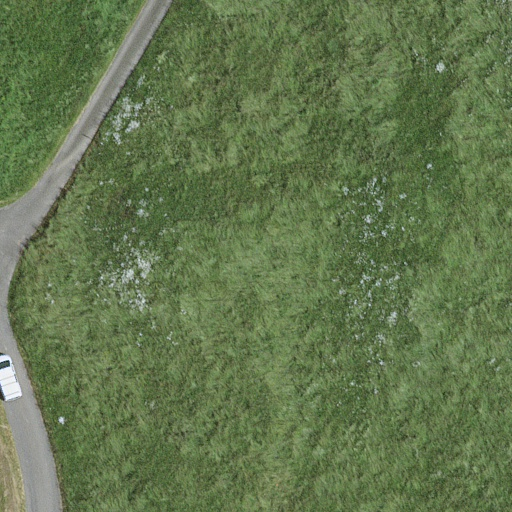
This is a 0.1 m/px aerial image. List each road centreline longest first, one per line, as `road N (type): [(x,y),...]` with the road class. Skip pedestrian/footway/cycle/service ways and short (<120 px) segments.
road 1 (unclassified): [(0,235),(44,194),(159,0)]
road 2 (unclassified): [(44,511),(38,466),(0,348)]
